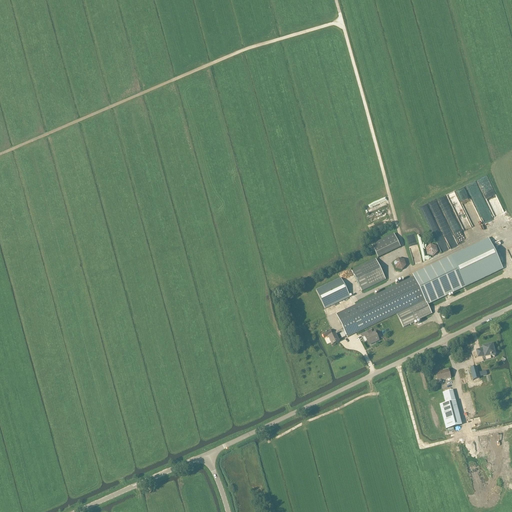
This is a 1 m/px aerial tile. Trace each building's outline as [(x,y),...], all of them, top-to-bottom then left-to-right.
[(413,275),(414,277),(336,315),(344,332),(347,337),(347,338),(397,314),(403,328),(420,320),(432,314),(427,304),(465,287),(451,257),(413,275)] [(386,280),(376,260),(352,271),(362,292),(386,280)] [(341,279),(316,291),(325,309),(350,297),(341,279)] [(338,341),(347,337),(344,332),(336,336),(335,334),(332,336),(330,331),(322,334),(324,339),(328,337),(332,346),(339,343),(338,341)] [(375,343),(379,341),(375,332),(369,335),(367,332),(361,335),(362,338),(365,337),(368,345),(374,342),(375,343)] [(477,351),(478,357),(483,356),(483,355),(485,354),(485,357),(490,356),(491,356),(492,356),(491,356),(492,356),(495,357),(497,353),(494,351),(492,345),(483,347),(483,349),(477,351)] [(487,375),(486,371),(478,373),(477,367),(470,369),(473,380),(480,378),(479,377),(487,375)] [(436,373),(438,382),(451,378),(448,370),(436,373)] [(443,393),(446,404),(455,401),(453,391),(443,393)]
